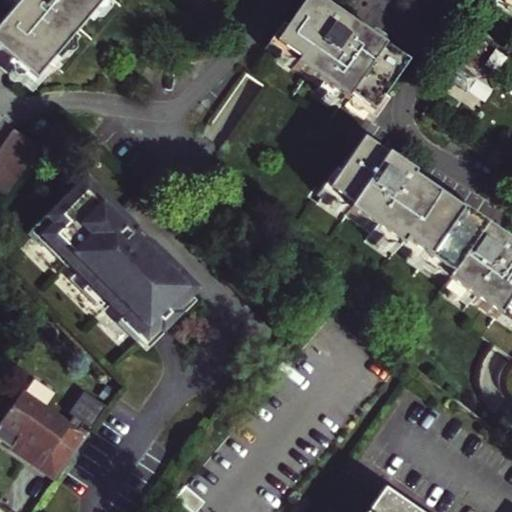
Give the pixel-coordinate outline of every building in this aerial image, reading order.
[(18,0),(20,1),(0,22),(0,60),(28,85),(104,0),(18,0)] [(406,68),(313,0),(306,0),(273,46),(296,62),(291,68),(343,106),(347,100),(370,117),(406,68)] [(446,75),(465,89),(474,76),(454,63),(446,75)] [(0,199),(1,200),(37,147),(11,130),(0,145),(0,199)] [(410,176),(399,168),(396,167),(360,142),(325,191),(350,208),(345,215),(372,234),(377,234),(397,248),(400,243),(446,276),(443,282),(494,317),(501,308),(511,315),(511,252),(506,249),(509,245),(457,208),(454,211),(408,180),(410,176)] [(52,213),(30,235),(64,269),(60,274),(72,286),(77,281),(139,343),(176,306),(169,299),(182,287),(135,240),(131,244),(111,224),(115,220),(83,189),(77,194),(74,191),(67,198),(63,194),(48,209),(52,213)] [(0,462),(0,467),(44,497),(74,454),(9,409),(0,421),(0,453),(4,456),(0,462)] [(79,447),(93,425),(86,420),(71,442),(79,447)] [(409,511),(381,492),(367,511),(409,511)]
